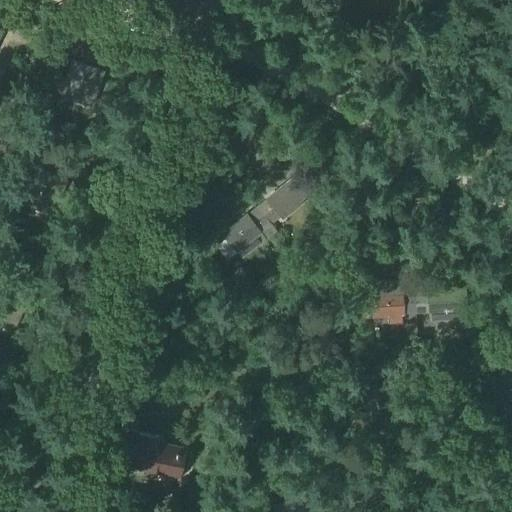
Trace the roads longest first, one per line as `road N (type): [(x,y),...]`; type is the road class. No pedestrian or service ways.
road 1 (track): [(511,211),(285,73),(206,37)]
road 2 (track): [(104,338),(268,405),(404,511)]
road 3 (track): [(206,37),(104,338)]
road 4 (track): [(104,338),(79,408),(78,511)]
road 5 (track): [(206,37),(77,0)]
